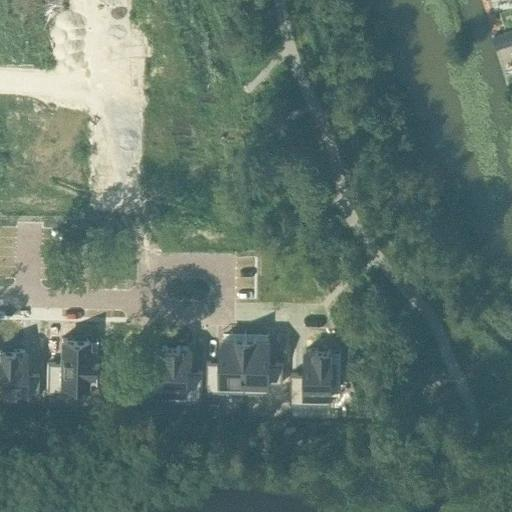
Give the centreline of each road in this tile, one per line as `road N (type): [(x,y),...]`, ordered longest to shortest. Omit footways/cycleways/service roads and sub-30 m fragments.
road 1 (residential): [(119,0),(118,208),(153,264)]
road 2 (residential): [(152,304),(224,306),(225,265),(153,264)]
road 3 (residential): [(0,299),(152,304)]
